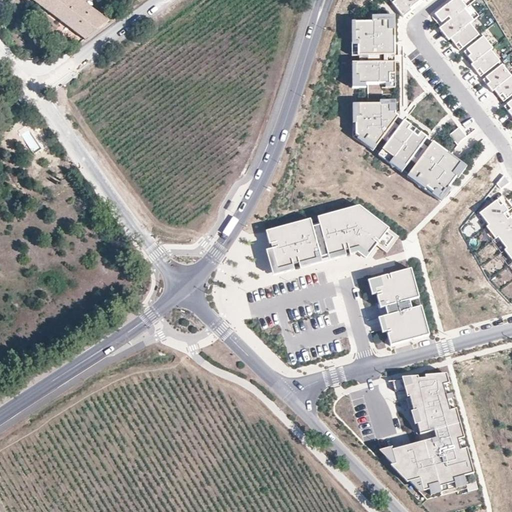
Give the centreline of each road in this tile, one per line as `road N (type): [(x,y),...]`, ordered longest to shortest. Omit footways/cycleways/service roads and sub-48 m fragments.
road 1 (tertiary): [(193,293),(275,161),(329,0)]
road 2 (tertiary): [(318,0),(253,186),(215,246),(181,279)]
road 3 (residential): [(32,87),(124,216),(181,279)]
road 4 (residential): [(294,395),(511,333)]
road 5 (residential): [(420,16),(420,36),(511,163)]
road 6 (tertiary): [(294,395),(404,511)]
road 7 (residential): [(158,0),(32,87)]
road 8 (tertiary): [(68,376),(193,293)]
road 9 (tertiary): [(181,279),(68,376)]
road 10 (tertiary): [(193,293),(294,395)]
